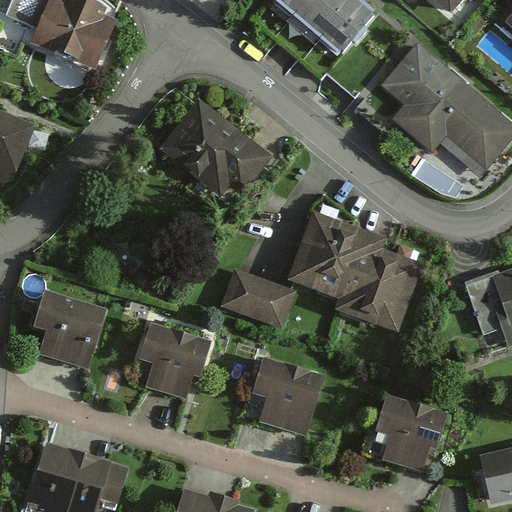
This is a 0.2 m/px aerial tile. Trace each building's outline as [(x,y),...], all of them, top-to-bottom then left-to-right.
[(26,0),(19,24),(29,28),(23,46),(107,73),(125,20),(66,1),(65,0),(26,0)] [(276,0),(270,7),(317,48),(320,44),(338,59),(376,15),(358,0),(276,0)] [(428,0),(452,19),(467,0),(428,0)] [(487,174),(511,145),(511,124),(419,45),(382,88),(405,108),(392,122),(432,156),(447,140),(487,174)] [(0,132),(10,104),(0,100),(0,132)] [(166,152),(241,201),(272,154),(197,105),(166,152)] [(28,185),(48,134),(7,118),(0,137),(0,187),(2,189),(28,185)] [(384,237),(318,216),(296,286),(347,302),(342,316),(402,335),(424,265),(380,251),(384,237)] [(228,310),(287,332),(300,298),(240,276),(228,310)] [(511,289),(508,291),(503,277),(469,288),(487,341),(508,334),(511,347),(511,289)] [(43,333),(54,336),(47,360),(94,374),(101,352),(107,354),(118,318),(54,299),(43,333)] [(218,348),(158,330),(147,365),(154,368),(147,393),(189,405),(196,381),(207,384),(218,348)] [(267,429),(308,440),(316,413),(327,416),(336,383),(272,365),(262,398),(275,401),(267,429)] [(451,456),(462,420),(399,401),(388,438),(400,441),(393,465),(432,476),(438,453),(451,456)] [(35,511),(105,511),(117,467),(51,451),(35,511)] [(511,455),(485,462),(497,510),(511,506),(511,455)] [(184,511),(260,511),(261,511),(189,493),(184,511)]
